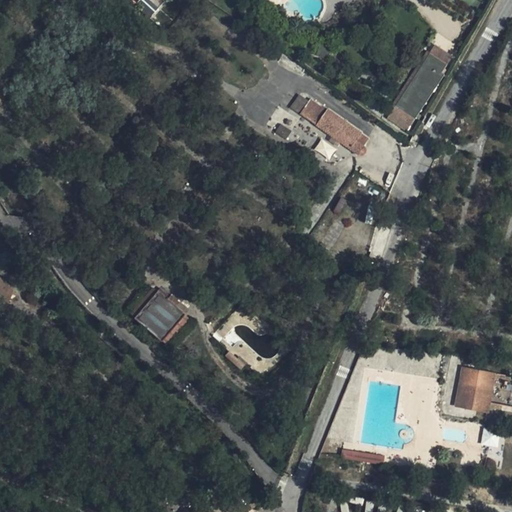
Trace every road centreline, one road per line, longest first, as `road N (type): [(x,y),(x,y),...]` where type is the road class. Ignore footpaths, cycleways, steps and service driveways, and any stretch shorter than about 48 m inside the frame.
road 1 (residential): [(508,0),(421,148),(314,446),(285,507),(273,511)]
road 2 (unknown): [(431,333),(408,326),(404,304),(449,153),(487,128)]
road 3 (unknown): [(431,333),(487,128)]
road 4 (unknown): [(326,511),(347,490),(511,510)]
